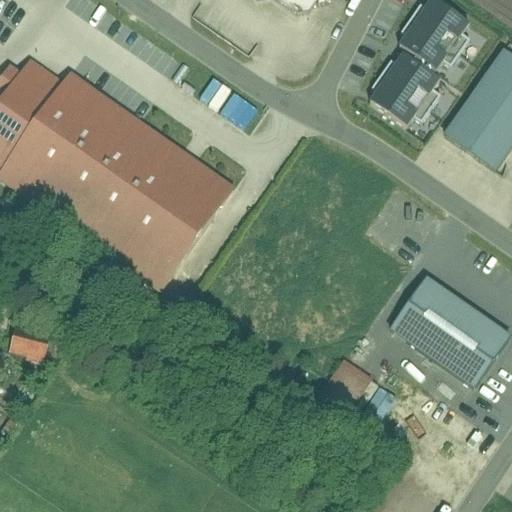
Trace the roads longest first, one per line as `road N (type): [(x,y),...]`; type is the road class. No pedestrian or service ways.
road 1 (residential): [(314,116),(511,250)]
road 2 (residential): [(136,0),(314,116)]
road 3 (unknown): [(172,286),(223,204),(261,165)]
road 4 (unclassified): [(375,0),(314,116)]
